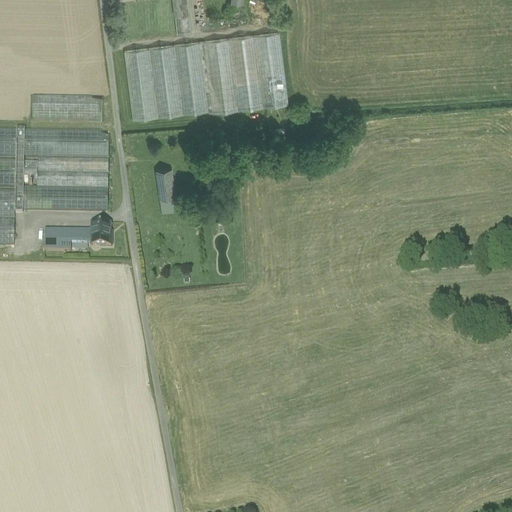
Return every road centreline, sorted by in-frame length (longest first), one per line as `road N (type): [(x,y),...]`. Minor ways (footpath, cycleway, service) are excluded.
road 1 (track): [(180,511),(135,264),(103,0)]
road 2 (track): [(193,0),(197,34),(109,48)]
